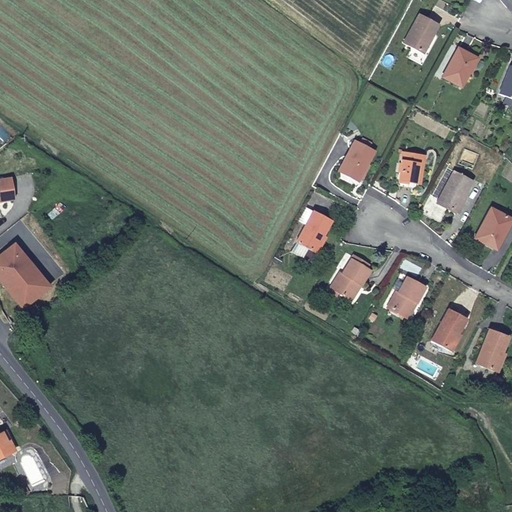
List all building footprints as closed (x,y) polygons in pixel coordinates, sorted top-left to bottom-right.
[(431,37),(437,27),(418,16),(403,43),(424,55),(434,38),(431,37)] [(458,88),(475,58),(457,49),(440,77),(458,88)] [(497,95),(504,98),(511,100),(511,67),(508,66),(497,95)] [(511,100),(504,98),(502,105),(509,107),(511,100)] [(357,182),(373,153),(354,142),(337,171),(357,182)] [(413,169),(419,170),(421,157),(400,153),(397,181),(411,184),(413,169)] [(417,185),(419,170),(413,169),(411,184),(417,185)] [(454,213),(470,182),(452,172),(435,203),(454,213)] [(0,202),(13,201),(10,179),(0,180),(0,202)] [(495,250),(510,221),(489,209),(473,239),(495,250)] [(312,253),(329,222),(311,213),(294,243),(289,252),(309,263),(314,254),(312,253)] [(38,286),(17,303),(22,309),(48,289),(14,245),(9,249),(38,286)] [(9,249),(0,255),(0,282),(17,303),(38,286),(9,249)] [(354,283),(360,286),(368,273),(349,260),(341,273),(339,272),(330,287),(345,297),(354,283)] [(406,319),(423,289),(405,278),(387,308),(406,319)] [(351,301),(360,286),(354,283),(345,297),(351,301)] [(448,351),(465,320),(447,311),(430,342),(448,351)] [(493,372),(507,338),(486,330),(472,364),(493,372)] [(3,444),(0,438),(0,457),(12,452),(7,441),(3,444)]
